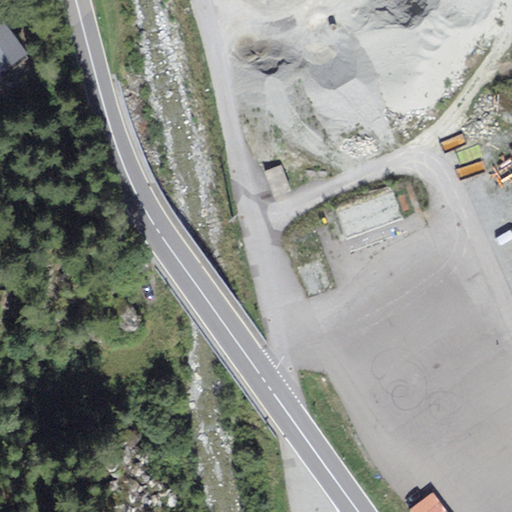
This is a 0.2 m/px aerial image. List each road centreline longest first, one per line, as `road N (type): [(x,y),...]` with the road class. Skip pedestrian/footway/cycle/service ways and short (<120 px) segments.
road 1 (secondary): [(76,0),(131,182),(264,377)]
road 2 (residential): [(207,0),(279,336),(278,362),(264,377)]
road 3 (secondary): [(264,377),(360,511)]
